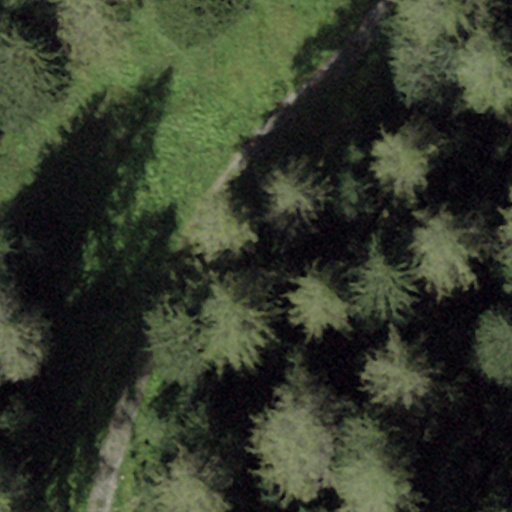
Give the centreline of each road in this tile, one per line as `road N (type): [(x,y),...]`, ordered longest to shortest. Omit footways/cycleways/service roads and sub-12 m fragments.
road 1 (track): [(419,0),(254,208),(131,479)]
road 2 (track): [(140,0),(0,116)]
